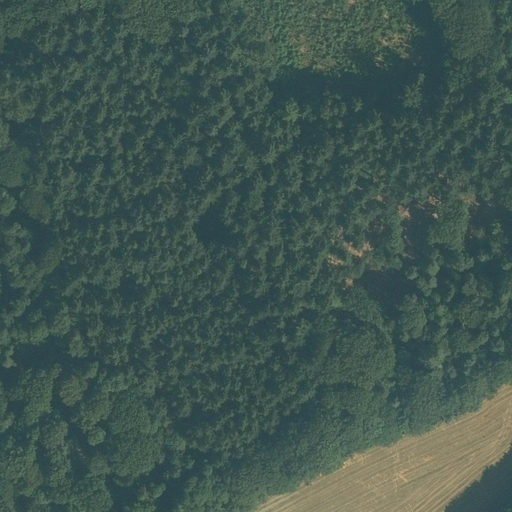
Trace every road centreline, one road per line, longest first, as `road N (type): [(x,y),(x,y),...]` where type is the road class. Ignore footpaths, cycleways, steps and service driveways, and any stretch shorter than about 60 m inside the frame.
road 1 (unknown): [(123,511),(123,494),(40,345),(0,212)]
road 2 (track): [(0,273),(47,456),(73,511)]
road 3 (track): [(463,0),(511,122)]
